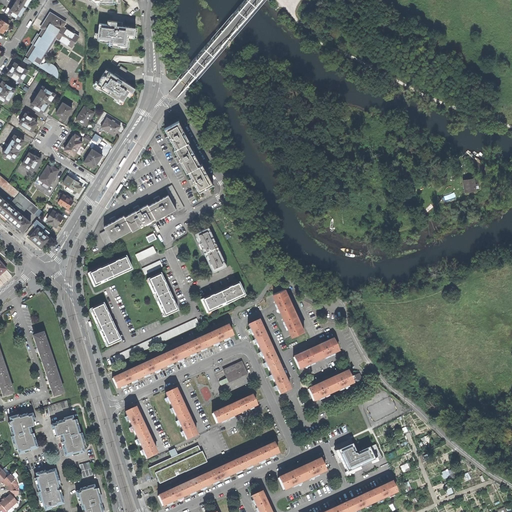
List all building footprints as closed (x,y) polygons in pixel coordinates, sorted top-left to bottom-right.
[(22,12),(25,7),(15,1),(8,12),(19,19),(22,14),(21,13),(22,12)] [(29,57),(28,59),(51,74),(52,74),(57,78),(59,78),(60,74),(60,71),(59,68),(58,66),(56,64),(53,63),(49,62),(46,63),(44,63),(42,65),(40,64),(56,38),(72,48),(79,37),(63,27),(66,23),(50,13),(43,24),(46,25),(39,35),(37,34),(34,38),(31,43),(33,45),(26,56),(29,57)] [(0,31),(2,33),(10,21),(2,16),(0,19),(0,31)] [(106,19),(97,18),(96,28),(94,28),(93,38),(96,38),(95,41),(105,42),(105,44),(127,47),(129,37),(136,38),(137,27),(134,26),(134,24),(116,22),(116,17),(106,16),(106,19)] [(8,74),(21,82),(28,71),(18,65),(18,64),(15,62),(12,66),(11,68),(8,74)] [(95,76),(91,82),(95,84),(93,88),(100,92),(102,88),(115,95),(112,100),(119,105),(126,93),(129,95),(135,85),(105,67),(98,78),(95,76)] [(0,98),(7,103),(10,98),(10,99),(13,94),(12,94),(15,90),(2,82),(1,84),(0,85),(0,98)] [(56,94),(43,86),(31,105),(42,113),(44,111),(49,102),(50,103),(56,94)] [(72,109),(63,103),(56,114),(61,117),(65,120),(72,109)] [(94,113),(85,107),(76,120),(79,122),(86,126),(94,113)] [(34,119),(25,114),(19,123),(32,131),(34,128),(37,123),(34,121),(34,119)] [(120,127),(107,118),(101,127),(115,136),(117,132),(120,127)] [(172,140),(176,148),(188,141),(189,140),(179,121),(165,129),(170,137),(169,137),(168,137),(166,137),(168,140),(169,143),(171,141),(172,140)] [(24,141),(14,135),(2,154),(13,161),(19,152),(18,151),(23,143),(24,141)] [(83,143),(73,137),(69,143),(64,150),(74,157),(83,143)] [(187,171),(189,170),(201,164),(188,141),(176,148),(174,149),(180,159),(179,159),(178,158),(176,159),(178,162),(179,165),(181,163),(181,162),(187,171)] [(102,155),(92,149),(90,154),(89,154),(87,157),(87,158),(84,163),(93,168),(96,164),(96,165),(98,161),(102,155)] [(33,171),(41,159),(36,156),(35,156),(33,155),(30,153),(22,165),(33,171)] [(196,182),(200,191),(213,184),(202,163),(201,164),(189,170),(193,179),(192,178),(190,179),(192,182),(193,185),(195,183),(196,182)] [(48,189),(59,171),(56,169),(54,168),(53,169),(48,166),(39,180),(44,183),(43,186),(48,189)] [(0,184),(5,189),(9,184),(0,175),(0,184)] [(74,180),(68,176),(63,184),(74,191),(75,190),(79,193),(82,188),(75,183),(76,182),(74,180)] [(473,178),(463,180),(465,191),(475,190),(473,178)] [(0,211),(2,213),(11,220),(28,200),(9,184),(5,189),(16,198),(11,205),(3,199),(0,201),(0,211)] [(168,191),(172,197),(179,211),(181,214),(187,211),(174,188),(168,191)] [(63,195),(60,194),(58,197),(61,199),(58,203),(69,209),(71,205),(73,201),(63,195)] [(159,204),(151,208),(157,220),(158,222),(179,211),(172,197),(163,202),(162,201),(163,201),(162,198),(159,200),(156,202),(158,203),(159,203),(159,204)] [(17,226),(24,231),(31,223),(21,214),(26,208),(34,214),(35,214),(39,217),(42,212),(28,200),(11,220),(17,226)] [(136,213),(127,219),(133,230),(134,232),(157,220),(151,208),(150,206),(140,211),(140,210),(139,208),(136,209),(134,211),(135,213),(136,212),(136,213)] [(64,217),(53,210),(50,215),(48,214),(45,217),(47,219),(47,220),(49,221),(48,223),(56,228),(60,223),(64,217)] [(108,246),(114,243),(113,242),(133,230),(127,219),(126,217),(118,221),(117,220),(118,220),(117,218),(114,219),(111,221),(113,223),(114,222),(114,223),(105,228),(107,232),(102,235),(108,246)] [(36,245),(42,250),(47,244),(49,242),(47,241),(49,238),(42,231),(45,227),(37,220),(33,226),(37,230),(33,234),(31,233),(28,237),(36,245)] [(213,272),(227,266),(209,227),(195,234),(199,242),(208,262),(213,272)] [(150,243),(157,239),(154,235),(148,238),(150,243)] [(98,270),(88,274),(94,287),(132,270),(126,257),(116,261),(98,270)] [(160,274),(147,280),(164,317),(178,311),(173,301),(165,283),(160,274)] [(207,313),(244,296),(239,284),(230,289),(211,297),(202,301),(207,313)] [(272,295),(282,315),(294,309),(290,301),(289,299),(289,298),(288,298),(284,289),(272,295)] [(107,347),(120,341),(116,331),(107,312),(103,304),(90,310),(107,347)] [(292,336),(304,331),(299,322),(300,321),(300,320),(299,319),(298,319),(294,309),(282,315),(292,336)] [(258,321),(248,325),(259,348),(268,344),(263,332),(258,321)] [(214,332),(204,337),(209,347),(232,336),(228,326),(214,332)] [(38,353),(39,352),(41,357),(40,357),(43,367),(53,364),(43,334),(33,337),(35,343),(36,343),(38,349),(37,349),(37,351),(38,353)] [(192,342),(181,347),(186,357),(209,347),(204,337),(192,342)] [(322,345),(313,349),(318,360),(338,351),(333,339),(325,344),(324,343),(323,343),(321,344),(322,345)] [(273,355),(268,344),(259,348),(269,372),(279,367),(273,355)] [(170,352),(158,358),(163,368),(186,357),(181,347),(170,352)] [(302,354),(293,358),(299,369),(318,360),(313,349),(305,352),(305,351),(303,352),(301,353),(302,354)] [(147,363),(135,368),(139,378),(163,368),(158,358),(147,363)] [(228,382),(246,374),(241,363),(230,367),(223,370),(228,382)] [(63,394),(53,364),(43,367),(46,376),(47,376),(49,380),(47,381),(48,383),(49,385),(50,384),(51,389),(53,397),(63,394)] [(0,385),(1,389),(0,389),(3,397),(13,393),(4,366),(0,366),(0,385)] [(284,378),(279,367),(269,372),(280,395),(290,390),(284,378)] [(123,374),(112,379),(116,389),(139,378),(135,368),(123,374)] [(336,377),(328,381),(333,392),(353,383),(348,372),(339,376),(339,375),(337,376),(336,376),(336,377)] [(317,386),(308,390),(313,401),(333,392),(328,381),(320,384),(318,385),(317,385),(317,386)] [(180,402),(175,389),(165,394),(175,417),(185,412),(180,402)] [(251,396),(231,405),(236,414),(243,411),(244,411),(246,410),(247,410),(247,409),(255,405),(251,396)] [(51,412),(69,406),(67,400),(47,406),(49,412),(51,412)] [(231,405),(212,414),(216,424),(224,420),(225,420),(226,420),(228,419),(228,418),(236,414),(231,405)] [(124,412),(135,435),(145,431),(140,420),(134,408),(124,412)] [(190,424),(185,412),(175,417),(186,440),(196,436),(190,424)] [(23,452),(36,448),(34,439),(32,439),(31,435),(30,435),(28,430),(28,429),(32,427),(30,420),(31,420),(30,415),(25,417),(25,415),(16,418),(16,417),(8,419),(11,429),(10,429),(14,445),(13,446),(14,452),(17,451),(18,455),(23,453),(23,452)] [(71,418),(64,420),(64,421),(56,423),(56,425),(51,426),(52,431),(54,430),(56,437),(60,436),(61,439),(62,443),(63,447),(62,447),(65,457),(78,453),(78,454),(83,452),(82,449),(83,448),(81,442),(83,442),(81,434),(79,434),(77,427),(76,427),(74,421),(73,422),(71,418)] [(135,435),(146,459),(156,454),(150,442),(145,431),(135,435)] [(335,448),(346,476),(360,470),(359,467),(381,458),(375,443),(354,452),(350,442),(342,445),(335,448)] [(254,463),(277,453),(273,443),(261,449),(250,454),(254,463)] [(172,458),(149,468),(154,479),(157,478),(160,483),(207,462),(203,452),(201,452),(198,445),(177,455),(172,458)] [(174,449),(169,451),(172,458),(177,455),(174,449)] [(254,463),(250,454),(238,459),(227,464),(231,474),(254,463)] [(284,491),(326,471),(320,458),(304,465),(285,474),(278,477),(284,491)] [(89,462),(79,465),(81,471),(90,469),(89,462)] [(231,474),(227,464),(216,470),(204,475),(208,485),(231,474)] [(456,477),(452,468),(442,473),(445,479),(451,476),(453,479),(456,477)] [(91,469),(81,472),(83,478),(92,475),(91,469)] [(58,481),(54,470),(45,473),(44,472),(36,474),(37,478),(35,478),(38,485),(36,485),(38,493),(37,493),(39,501),(41,501),(43,507),(44,507),(45,511),(51,509),(50,508),(63,504),(60,494),(58,494),(56,488),(58,488),(57,485),(56,481),(58,481)] [(10,474),(7,476),(1,482),(3,485),(5,484),(6,486),(7,487),(7,491),(10,491),(15,491),(15,487),(11,483),(15,480),(10,474)] [(181,486),(185,495),(208,485),(204,475),(192,480),(181,486)] [(396,491),(392,482),(380,487),(368,493),(373,502),(396,491)] [(93,486),(79,490),(80,491),(75,492),(77,498),(78,497),(82,509),(82,511),(100,511),(102,511),(100,504),(101,503),(98,495),(97,495),(95,489),(94,489),(93,486)] [(162,506),(185,495),(181,486),(169,491),(158,497),(162,506)] [(18,491),(15,491),(10,491),(10,495),(7,497),(5,500),(12,507),(17,503),(14,499),(18,495),(18,491)] [(258,511),(267,511),(269,511),(265,502),(261,491),(251,496),(255,504),(254,504),(256,508),(256,507),(258,511)] [(349,511),(350,511),(373,502),(368,493),(357,498),(345,503),(349,511)] [(6,511),(12,507),(5,500),(4,498),(1,501),(3,503),(1,504),(0,505),(0,504),(0,510),(1,511),(4,509),(6,511)] [(333,509),(325,511),(349,511),(345,503),(333,509)]
